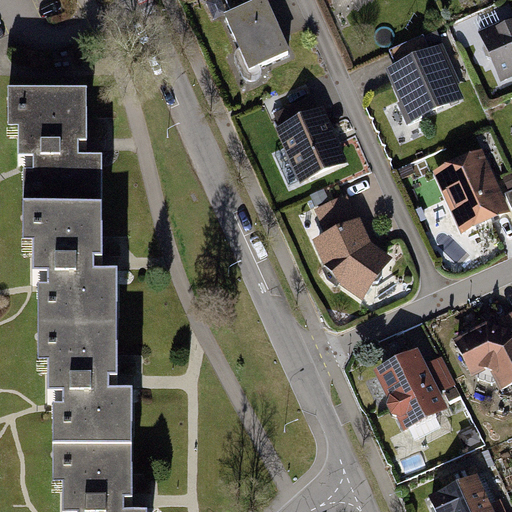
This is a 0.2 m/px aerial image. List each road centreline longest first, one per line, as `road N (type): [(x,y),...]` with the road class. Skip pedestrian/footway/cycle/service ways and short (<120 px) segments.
road 1 (tertiary): [(134,0),(297,362)]
road 2 (residential): [(297,362),(511,274)]
road 3 (tertiary): [(297,362),(353,489)]
